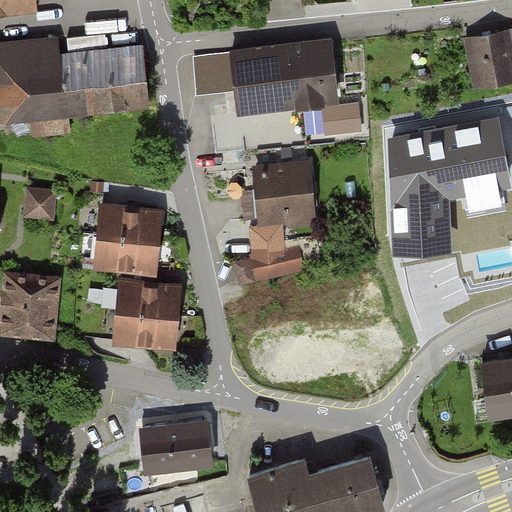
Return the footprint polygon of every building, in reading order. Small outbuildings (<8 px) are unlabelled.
[(0,0),(0,9),(33,6),(32,0),(0,0)] [(511,33),(470,40),(479,91),(511,84),(511,33)] [(58,37),(0,43),(0,81),(4,81),(7,114),(32,112),(34,135),(71,131),(68,109),(148,101),(143,53),(60,62),(58,37)] [(329,42),(233,53),(239,109),(335,98),(329,42)] [(318,164),(258,171),(263,220),(324,213),(318,164)] [(55,191),(30,189),(28,214),(52,216),(55,191)] [(161,209),(103,204),(97,264),(155,269),(161,209)] [(495,231),(492,212),(465,215),(468,234),(495,231)] [(283,223),(251,226),(253,255),(258,277),(319,262),(316,236),(285,239),(283,223)] [(249,260),(238,263),(242,281),(253,278),(249,260)] [(59,278),(7,273),(2,330),(53,335),(59,278)] [(180,285),(123,279),(117,339),(174,345),(180,285)] [(511,359),(483,363),(490,412),(511,409),(511,359)] [(216,422),(144,430),(148,465),(219,457),(216,422)] [(251,475),(260,511),(352,511),(383,504),(370,457),(309,474),(305,460),(251,475)]
